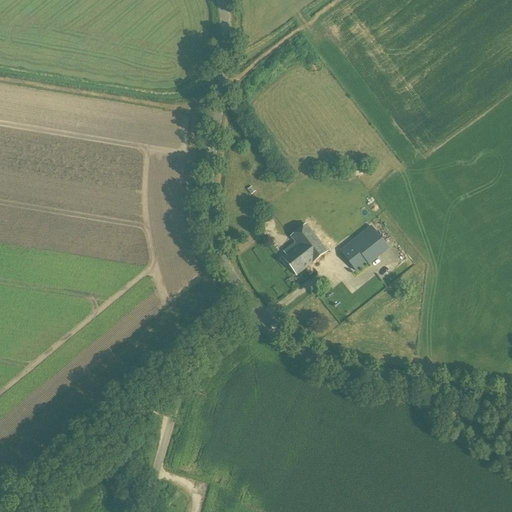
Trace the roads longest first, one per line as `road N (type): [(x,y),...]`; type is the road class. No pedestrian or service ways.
road 1 (tertiary): [(253,312),(208,227),(206,177),(226,46),(218,0)]
road 2 (tertiary): [(511,402),(354,372),(301,349),(253,312)]
road 3 (unclassified): [(144,511),(185,371),(253,312)]
